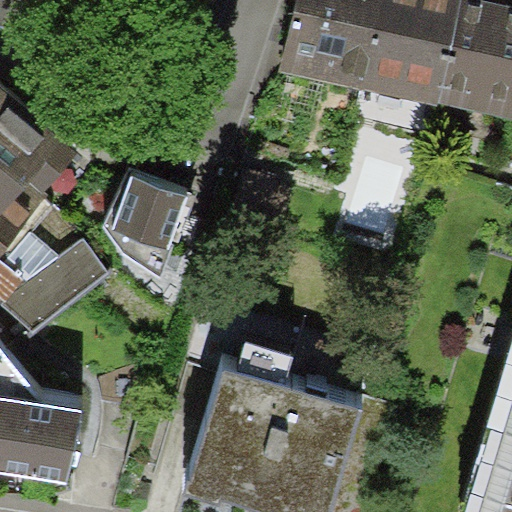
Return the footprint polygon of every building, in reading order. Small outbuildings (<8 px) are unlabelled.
[(0,0),(0,10),(60,22),(64,0),(0,0)] [(510,113),(511,103),(511,3),(495,0),(303,0),(289,67),(510,113)] [(0,280),(85,150),(0,79),(0,462),(85,488),(103,410),(0,305),(0,280)] [(195,193),(129,168),(101,222),(117,257),(168,279),(195,193)] [(287,511),(341,511),(372,403),(228,355),(188,488),(287,511)] [(511,511),(511,420),(487,511),(511,511)]
